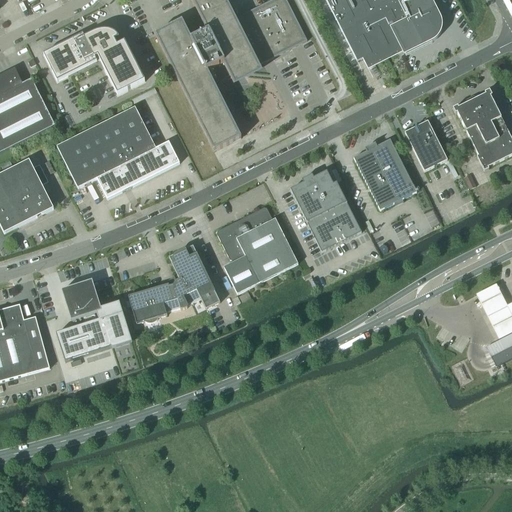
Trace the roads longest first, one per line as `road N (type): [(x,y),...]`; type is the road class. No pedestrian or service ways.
road 1 (unclassified): [(0,276),(80,254),(511,42)]
road 2 (secondary): [(0,458),(199,398),(344,334)]
road 3 (secondary): [(511,233),(344,334)]
road 4 (secondary): [(344,334),(511,254)]
road 5 (unknown): [(381,106),(321,0)]
road 6 (unclassified): [(511,479),(462,478),(399,511)]
